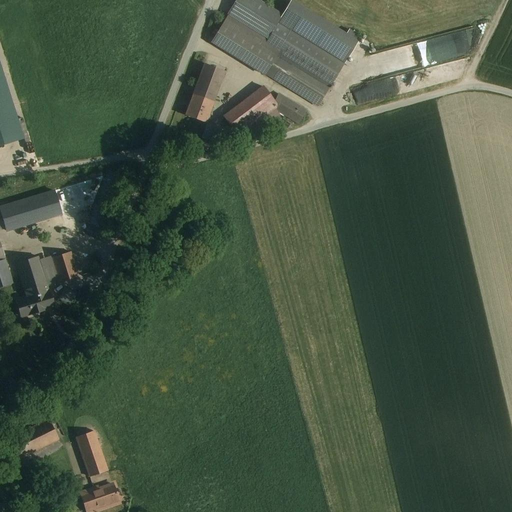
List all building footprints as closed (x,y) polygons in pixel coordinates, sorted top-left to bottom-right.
[(278,13),(256,0),(236,0),(227,15),(263,37),(278,13)] [(346,36),(291,3),(282,16),(278,13),(263,37),(263,38),(279,48),(279,49),(276,55),(293,66),(329,88),(359,38),(349,32),(346,36)] [(263,38),(228,16),(211,43),(263,75),(264,74),(275,55),(276,55),(279,49),(279,48),(263,38)] [(293,66),(276,55),(275,55),(264,74),(282,85),(293,66)] [(223,72),(204,65),(185,116),(204,123),(223,72)] [(0,66),(0,146),(23,140),(0,66)] [(329,88),(293,66),(282,85),(317,106),(329,88)] [(263,87),(223,117),(238,137),(252,126),(274,109),(278,107),(274,101),(263,87)] [(305,111),(278,94),(274,101),(278,107),(274,109),(284,115),(297,124),(305,111)] [(274,109),(252,126),(258,134),(284,115),(274,109)] [(220,128),(207,123),(201,138),(214,143),(220,128)] [(252,126),(238,137),(242,142),(253,138),(258,134),(252,126)] [(54,191),(0,207),(0,212),(5,228),(6,231),(61,214),(54,191)] [(0,287),(11,284),(0,248),(0,287)] [(70,252),(51,258),(56,276),(44,280),(46,287),(77,277),(70,252)] [(37,257),(16,264),(26,298),(16,301),(21,317),(52,307),(46,287),(44,280),(37,257)] [(60,300),(71,304),(76,291),(65,286),(60,300)] [(47,420),(6,440),(16,460),(57,440),(47,420)] [(93,435),(75,441),(87,479),(105,473),(93,435)] [(110,488),(88,494),(88,493),(79,496),(84,511),(114,502),(110,488)]
